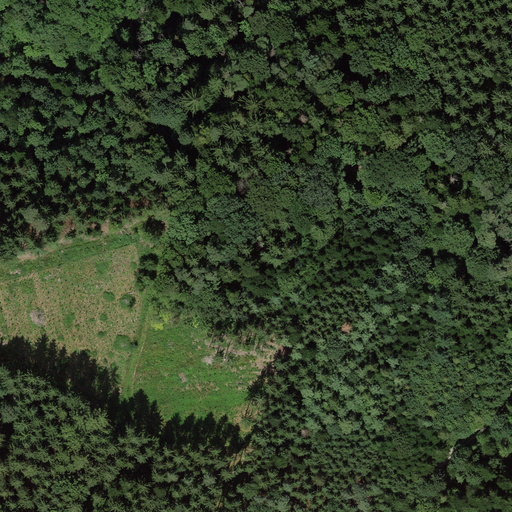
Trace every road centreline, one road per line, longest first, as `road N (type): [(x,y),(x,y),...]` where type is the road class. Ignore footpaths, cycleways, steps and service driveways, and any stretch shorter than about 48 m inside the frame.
road 1 (track): [(511,147),(379,159),(0,270)]
road 2 (track): [(401,511),(511,391)]
